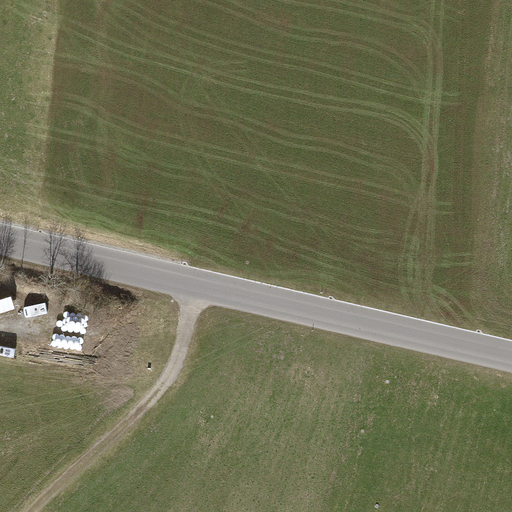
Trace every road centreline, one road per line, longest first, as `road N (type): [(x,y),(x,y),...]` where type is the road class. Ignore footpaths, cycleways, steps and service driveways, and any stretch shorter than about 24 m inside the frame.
road 1 (tertiary): [(511,357),(0,240)]
road 2 (track): [(33,511),(165,386),(198,285)]
